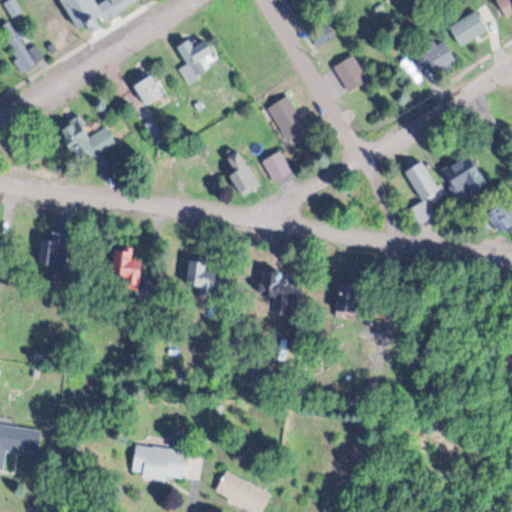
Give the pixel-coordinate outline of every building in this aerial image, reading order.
[(14,14),(7,0),(18,0),(22,7),(14,14)] [(59,0),(80,29),(107,10),(100,0),(59,0)] [(498,0),(511,0),(511,12),(507,15),(498,0)] [(462,44),(489,28),(477,8),(450,24),(462,44)] [(22,64),(0,30),(0,28),(13,19),(25,37),(32,32),(43,49),(22,64)] [(433,71),(457,58),(445,36),(421,49),(433,71)] [(175,69),(183,65),(173,47),(187,39),(192,47),(204,41),(213,57),(190,70),(196,80),(185,86),(175,69)] [(331,68),(349,57),(364,82),(346,93),(331,68)] [(132,90),(149,80),(163,103),(145,113),(132,90)] [(219,108),(228,103),(222,93),(213,98),(219,108)] [(266,110),(282,100),(302,133),(286,143),(266,110)] [(58,134),(75,124),(85,141),(103,130),(114,148),(100,157),(108,169),(95,177),(83,157),(75,162),(58,134)] [(440,167),(468,149),(486,177),(458,195),(440,167)] [(259,163),(277,153),(289,174),(272,185),(259,163)] [(240,198),(255,189),(234,154),(223,161),(231,174),(227,177),(240,198)] [(198,188),(213,180),(200,157),(185,165),(198,188)] [(422,198),(441,186),(424,158),(405,170),(422,198)] [(484,202),(498,228),(511,220),(511,213),(500,193),(484,202)] [(410,210),(427,200),(438,217),(421,227),(410,210)] [(41,236),(39,262),(70,264),(72,249),(60,248),(61,238),(41,236)] [(116,246),(113,274),(126,275),(125,286),(141,288),(143,257),(131,256),(132,248),(116,246)] [(188,256),(185,285),(217,288),(219,271),(207,270),(208,258),(188,256)] [(261,265),(258,298),(303,302),(305,278),(283,276),(284,267),(261,265)] [(332,317),(338,283),(359,287),(354,320),(332,317)] [(129,323),(131,303),(148,305),(146,325),(129,323)] [(0,421),(38,428),(33,458),(0,451),(0,421)] [(133,470),(184,475),(187,448),(136,443),(133,470)] [(245,511),(212,493),(225,471),(265,494),(254,511),(245,511)]
